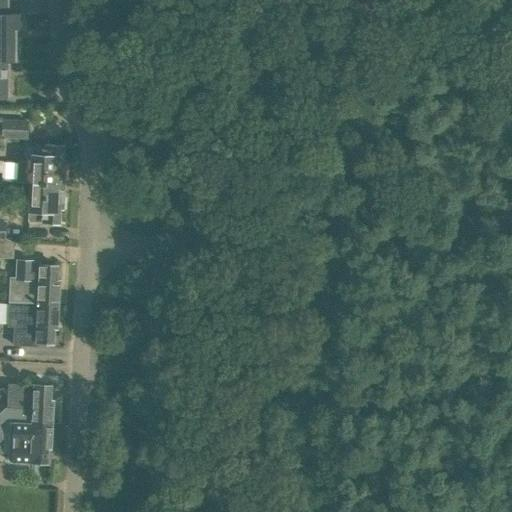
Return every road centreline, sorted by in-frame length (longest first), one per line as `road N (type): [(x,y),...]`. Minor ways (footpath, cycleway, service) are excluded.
road 1 (unknown): [(511,67),(412,74),(383,108),(319,146),(204,191),(169,215),(153,246),(128,511)]
road 2 (unclassified): [(83,245),(153,246),(389,209),(511,213)]
road 3 (unclassified): [(72,511),(83,245)]
road 4 (unclassified): [(83,245),(91,158),(65,59),(61,0)]
